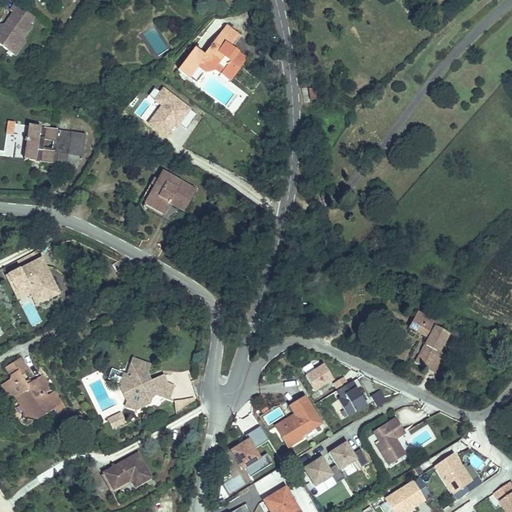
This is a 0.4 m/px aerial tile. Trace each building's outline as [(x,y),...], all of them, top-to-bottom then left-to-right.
[(0,46),(4,49),(9,42),(13,45),(18,38),(28,24),(25,22),(30,15),(11,2),(6,9),(9,11),(0,24),(0,46)] [(239,34),(226,25),(217,38),(218,38),(230,47),(239,34)] [(21,41),(18,38),(13,45),(9,42),(4,49),(11,54),(21,41)] [(230,80),(246,59),(237,52),(231,48),(230,47),(218,38),(217,38),(205,55),(195,47),(178,70),(189,78),(196,84),(205,72),(205,71),(214,69),(221,74),(230,80)] [(186,129),(198,114),(158,85),(136,115),(167,138),(178,123),(186,129)] [(317,99),(314,88),(308,90),(310,100),(317,99)] [(71,132),(29,126),(24,158),(35,160),(35,157),(39,158),(39,160),(49,162),(49,165),(56,166),(57,163),(66,164),(68,153),(71,132)] [(82,156),(85,134),(71,132),(68,153),(82,156)] [(22,147),(24,136),(14,134),(12,146),(22,147)] [(185,207),(195,190),(162,171),(157,179),(156,181),(146,200),(165,210),(169,203),(171,199),(176,201),(175,202),(185,207)] [(156,181),(157,179),(155,178),(154,177),(141,201),(144,203),(146,200),(156,181)] [(175,202),(176,201),(171,199),(169,203),(181,210),(183,211),(185,207),(175,202)] [(165,210),(146,200),(144,203),(163,213),(165,210)] [(47,272),(40,259),(7,277),(16,293),(31,285),(41,303),(59,293),(49,275),(45,277),(43,274),(47,272)] [(41,303),(31,285),(16,293),(7,277),(5,278),(18,300),(30,293),(37,305),(41,303)] [(438,352),(448,334),(436,328),(438,325),(417,313),(409,327),(430,338),(416,363),(415,364),(427,371),(428,369),(438,352)] [(436,373),(445,356),(438,352),(428,369),(429,369),(435,373),(436,373)] [(27,372),(19,360),(5,368),(11,376),(17,372),(20,376),(27,372)] [(154,390),(167,383),(163,376),(151,382),(147,376),(151,366),(133,360),(128,376),(124,374),(120,388),(126,390),(130,392),(129,396),(127,401),(136,404),(139,410),(151,403),(148,398),(156,394),(154,390)] [(333,383),(324,365),(313,370),(310,363),(301,368),(312,393),(333,383)] [(47,397),(45,394),(51,390),(42,376),(27,386),(20,376),(17,372),(11,376),(10,381),(1,386),(7,395),(13,396),(16,396),(25,410),(24,413),(24,418),(37,420),(46,414),(53,409),(57,416),(67,410),(55,392),(47,397)] [(338,400),(348,416),(366,405),(364,402),(361,396),(352,382),(337,391),(342,398),(338,400)] [(169,401),(174,386),(167,383),(154,390),(156,394),(157,396),(169,401)] [(129,396),(130,392),(126,390),(120,388),(127,401),(129,396)] [(25,410),(16,396),(13,396),(24,413),(25,410)] [(301,437),(321,424),(305,398),(290,407),(295,415),(297,419),(278,432),(284,442),(288,440),(292,446),(302,440),(301,437)] [(139,410),(136,404),(127,401),(125,408),(135,411),(136,411),(139,410)] [(122,419),(120,414),(109,420),(111,425),(122,419)] [(297,419),(295,415),(275,427),(278,432),(297,419)] [(254,416),(238,421),(242,433),(258,428),(254,416)] [(113,429),(124,423),(122,419),(111,425),(113,429)] [(404,434),(395,419),(372,433),(378,443),(375,446),(387,466),(404,455),(394,440),(404,434)] [(228,452),(240,473),(247,469),(251,476),(273,464),(262,445),(268,441),(260,428),(245,437),(247,440),(228,452)] [(354,453),(347,442),(330,453),(341,470),(358,459),(363,467),(370,463),(361,449),(354,453)] [(283,466),(295,459),(290,451),(279,458),(283,466)] [(437,466),(456,493),(475,481),(456,453),(437,466)] [(151,478),(137,455),(103,475),(113,491),(130,481),(135,488),(151,478)] [(323,458),(305,468),(316,486),(334,475),(338,483),(345,478),(337,464),(330,469),(323,458)] [(224,484),(228,493),(245,484),(241,475),(224,484)] [(387,498),(395,511),(407,511),(427,500),(415,480),(387,498)] [(299,511),(294,502),(302,497),(293,483),(266,500),(267,500),(273,511),(299,511)] [(511,511),(511,483),(497,493),(510,511),(511,511)] [(273,511),(267,500),(266,500),(263,501),(270,511),(269,511),(273,511)]
